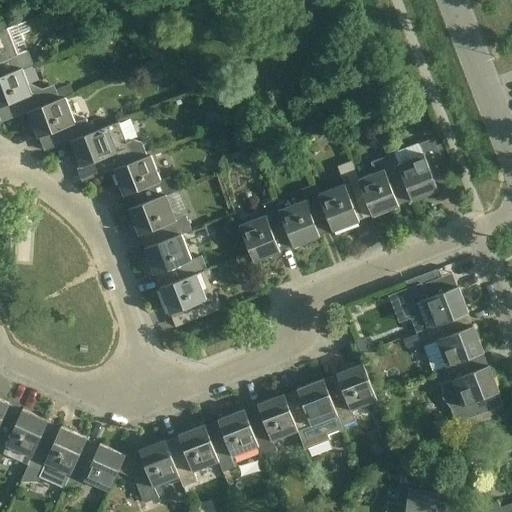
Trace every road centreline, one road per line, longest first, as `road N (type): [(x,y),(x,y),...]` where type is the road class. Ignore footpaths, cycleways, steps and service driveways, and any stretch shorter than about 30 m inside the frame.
road 1 (residential): [(477,232),(330,288),(308,302),(296,333),(274,354),(198,383),(139,391)]
road 2 (residential): [(139,391),(135,340),(88,220),(25,176),(0,175)]
road 3 (residential): [(450,0),(511,157)]
road 4 (residential): [(139,391),(65,389),(9,360),(0,347)]
